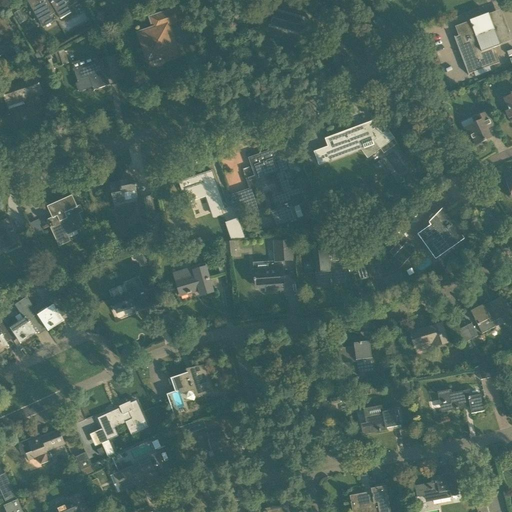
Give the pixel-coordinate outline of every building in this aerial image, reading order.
[(28,0),(44,28),(53,22),(50,16),(56,12),(60,19),(71,13),(68,7),(76,2),(75,0),(28,0)] [(165,60),(179,55),(177,48),(174,49),(172,44),(175,43),(169,25),(182,21),(177,8),(150,18),(153,28),(138,33),(145,55),(152,53),(154,59),(163,56),(165,60)] [(97,11),(95,21),(103,22),(105,13),(97,11)] [(307,24),(302,20),(274,12),(270,25),(299,33),(305,31),(307,24)] [(491,20),(488,13),(470,20),(470,21),(455,27),(462,45),(458,46),(458,45),(457,46),(468,75),(469,75),(469,74),(499,63),(493,48),(500,45),(499,41),(508,37),(500,17),(491,20)] [(115,43),(113,44),(105,47),(109,57),(119,54),(115,43)] [(64,50),(58,52),(54,54),(59,66),(69,63),(64,50)] [(101,60),(93,63),(92,60),(86,62),(85,58),(72,63),(74,70),(73,70),(78,83),(75,83),(78,91),(92,86),(94,91),(94,90),(109,85),(109,86),(110,85),(101,60)] [(46,68),(38,70),(43,84),(51,82),(46,68)] [(42,93),(38,80),(37,77),(1,89),(2,92),(0,92),(0,101),(1,102),(4,102),(6,101),(6,102),(26,95),(33,115),(42,112),(36,95),(42,93)] [(511,91),(510,92),(511,94),(503,98),(509,110),(505,111),(509,119),(511,117),(511,91)] [(470,134),(473,141),(475,145),(491,138),(487,129),(493,126),(487,112),(480,115),(473,118),(475,123),(463,129),(467,136),(470,134)] [(393,138),(379,120),(373,124),(372,122),(326,139),(329,147),(315,152),(319,164),(333,158),(361,148),(359,142),(372,138),(380,148),(393,138)] [(301,178),(293,181),(281,147),(248,158),(251,166),(255,165),(259,178),(277,172),(284,192),(272,196),(276,208),(277,209),(271,211),(277,228),(281,227),(294,222),(299,221),(298,218),(316,212),(312,201),(306,203),(301,188),(304,186),(301,178)] [(222,214),(221,210),(225,208),(212,171),(179,182),(182,191),(185,189),(189,202),(207,196),(215,217),(222,214)] [(113,203),(124,201),(137,199),(140,215),(155,212),(152,196),(137,199),(136,191),(135,186),(136,186),(135,183),(134,183),(134,179),(120,181),(120,184),(110,186),(110,183),(109,183),(113,203)] [(371,184),(374,194),(381,191),(378,182),(371,184)] [(260,208),(253,188),(230,196),(237,216),(260,208)] [(86,227),(77,207),(72,195),(47,206),(52,218),(54,217),(55,221),(50,224),(59,246),(70,242),(68,235),(86,227)] [(211,212),(210,205),(203,206),(204,213),(211,212)] [(434,216),(429,222),(432,225),(418,235),(436,259),(463,239),(445,215),(440,219),(436,215),(434,216)] [(238,218),(225,223),(231,240),(245,238),(238,218)] [(0,245),(5,243),(7,247),(18,242),(8,220),(0,223),(0,245)] [(113,228),(106,229),(109,238),(116,237),(113,228)] [(273,241),(274,263),(294,261),(293,239),(273,241)] [(233,241),(225,242),(227,256),(235,255),(233,241)] [(343,272),(347,272),(346,261),(333,263),(331,248),(314,250),(317,275),(320,275),(321,284),(330,283),(330,286),(332,286),(332,285),(344,283),(343,272)] [(149,263),(145,251),(135,254),(136,258),(138,257),(141,265),(149,263)] [(282,290),(281,280),(280,265),(270,266),(269,261),(253,262),(253,270),(254,270),(256,288),(265,288),(265,291),(282,290)] [(175,276),(176,280),(180,295),(187,293),(187,294),(191,293),(191,292),(194,291),(199,289),(201,295),(202,295),(201,293),(211,290),(212,292),(213,292),(205,268),(175,276)] [(111,298),(117,312),(123,310),(127,309),(127,308),(130,307),(130,306),(135,304),(137,310),(138,310),(137,308),(147,304),(148,306),(149,306),(139,282),(128,286),(130,291),(111,298)] [(54,294),(56,296),(36,310),(39,315),(38,315),(46,327),(47,329),(51,327),(54,325),(62,319),(60,315),(70,308),(66,301),(70,299),(63,289),(54,294)] [(10,328),(14,334),(20,342),(23,339),(24,340),(26,338),(26,337),(35,332),(32,328),(36,325),(39,331),(46,327),(38,315),(39,315),(36,310),(35,308),(27,297),(20,302),(27,313),(22,316),(24,319),(18,323),(14,316),(13,317),(12,316),(7,319),(8,320),(6,321),(11,327),(10,328)] [(470,311),(477,324),(482,334),(495,327),(493,322),(504,316),(506,321),(509,319),(509,320),(511,318),(511,310),(506,300),(504,301),(502,297),(494,301),(494,302),(495,301),(497,304),(486,310),(484,305),(470,311)] [(0,349),(7,344),(4,340),(14,334),(10,328),(11,327),(6,321),(5,319),(0,322),(0,349)] [(411,336),(410,337),(411,339),(412,339),(414,348),(436,342),(437,346),(447,343),(441,323),(427,328),(427,330),(420,333),(419,330),(410,333),(411,336)] [(461,327),(466,340),(478,336),(473,323),(461,327)] [(358,372),(362,372),(374,370),(369,340),(354,343),(354,346),(337,348),(338,353),(333,354),(334,364),(340,363),(341,370),(350,368),(349,362),(356,361),(358,372)] [(405,355),(398,355),(401,377),(407,376),(405,355)] [(478,366),(481,380),(494,376),(488,361),(487,361),(478,366)] [(177,391),(179,390),(181,395),(193,390),(196,398),(213,392),(212,390),(213,389),(212,389),(204,366),(169,379),(172,379),(177,391)] [(410,382),(399,384),(401,392),(411,389),(410,382)] [(345,396),(343,388),(329,390),(331,399),(332,405),(346,402),(345,396)] [(437,392),(437,394),(439,404),(443,403),(443,404),(446,403),(447,411),(446,411),(458,409),(470,406),(471,414),(484,411),(481,395),(468,397),(467,390),(451,393),(451,390),(437,392)] [(148,427),(140,410),(136,401),(131,403),(130,402),(122,405),(124,410),(108,417),(106,414),(98,418),(107,438),(115,434),(113,428),(126,422),(132,435),(148,427)] [(365,417),(366,423),(361,424),(363,434),(379,431),(379,432),(381,432),(380,429),(401,426),(398,410),(382,412),(383,414),(365,417)] [(206,428),(203,419),(185,426),(187,434),(206,428)] [(50,461),(47,453),(47,451),(65,444),(59,429),(29,441),(29,439),(21,442),(28,461),(38,457),(41,464),(50,461)] [(212,452),(210,452),(214,467),(222,465),(222,463),(237,458),(237,457),(237,458),(233,444),(232,444),(233,445),(227,446),(226,443),(227,442),(223,431),(207,436),(212,452)] [(163,432),(150,438),(157,453),(168,447),(163,432)] [(115,454),(108,441),(102,443),(109,457),(115,454)] [(81,470),(82,469),(89,466),(91,465),(85,453),(75,457),(81,470)] [(138,463),(110,476),(114,485),(122,482),(126,490),(126,489),(146,481),(149,487),(160,483),(148,456),(137,461),(138,463)] [(91,466),(81,470),(84,476),(94,472),(91,466)] [(81,470),(74,473),(76,478),(83,475),(81,470)] [(17,499),(11,486),(5,473),(0,475),(0,490),(6,504),(17,499)] [(455,473),(454,473),(436,476),(436,480),(435,481),(435,482),(415,486),(417,497),(424,496),(426,502),(432,501),(432,502),(451,498),(451,497),(459,495),(458,490),(455,473)] [(389,511),(385,486),(371,489),(371,492),(364,494),(364,493),(350,496),(351,501),(350,501),(350,504),(351,504),(352,511),(389,511)] [(48,511),(87,511),(80,494),(67,499),(68,502),(55,508),(48,511)] [(22,511),(17,500),(3,506),(6,511),(22,511)]
